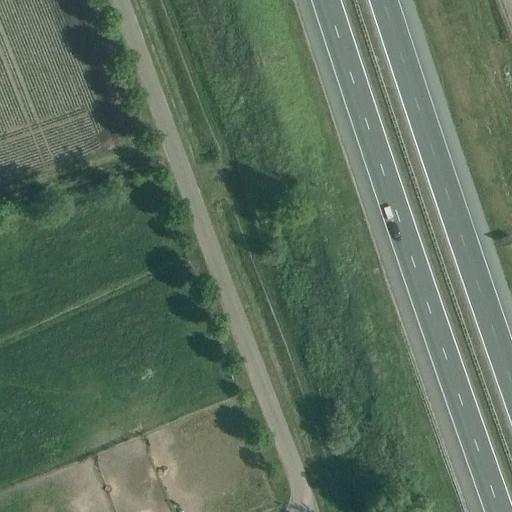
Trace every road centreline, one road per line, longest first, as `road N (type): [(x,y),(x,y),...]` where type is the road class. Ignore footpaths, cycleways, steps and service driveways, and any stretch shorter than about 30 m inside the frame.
road 1 (residential): [(308,511),(125,0)]
road 2 (motorway): [(327,0),(498,511)]
road 3 (motorway): [(511,384),(376,0)]
road 4 (track): [(175,139),(0,195)]
